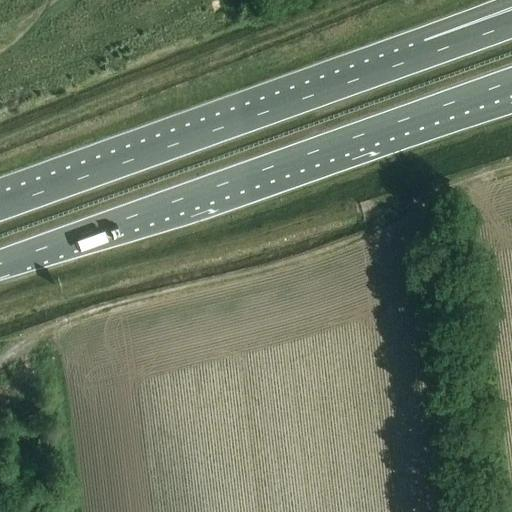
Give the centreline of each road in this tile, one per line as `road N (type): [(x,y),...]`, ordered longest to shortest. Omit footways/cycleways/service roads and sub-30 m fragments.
road 1 (trunk): [(0,264),(502,85)]
road 2 (trunk): [(430,55),(0,208)]
